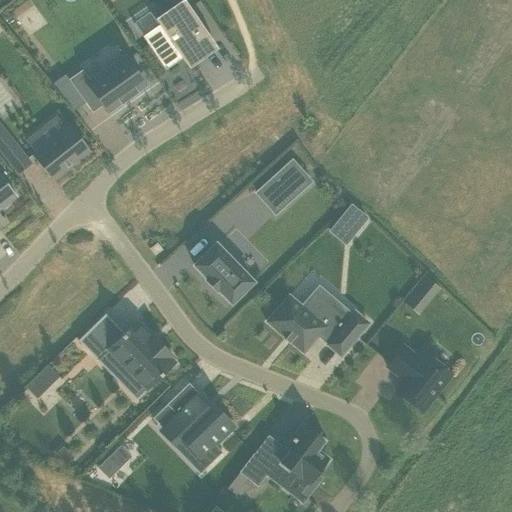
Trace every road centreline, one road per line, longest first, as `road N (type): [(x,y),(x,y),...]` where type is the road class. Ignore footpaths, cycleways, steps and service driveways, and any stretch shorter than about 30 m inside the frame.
road 1 (residential): [(346,511),(380,464),(365,427),(200,345),(84,200)]
road 2 (residential): [(257,74),(145,145),(84,200)]
road 3 (residential): [(84,200),(0,288)]
